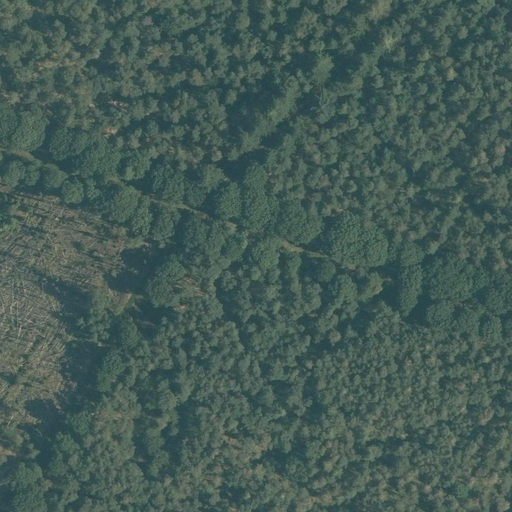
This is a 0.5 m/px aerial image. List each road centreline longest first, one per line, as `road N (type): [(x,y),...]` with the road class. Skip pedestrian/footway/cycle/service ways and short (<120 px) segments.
road 1 (track): [(14,511),(206,201),(410,0)]
road 2 (track): [(0,139),(511,316)]
